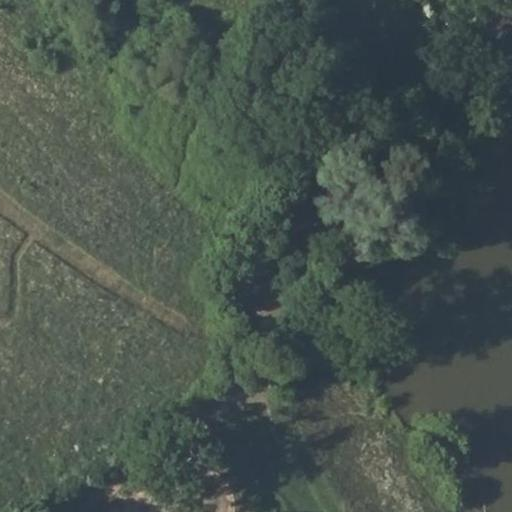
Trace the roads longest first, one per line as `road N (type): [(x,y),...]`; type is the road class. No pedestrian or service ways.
road 1 (track): [(243,400),(468,75),(511,28)]
road 2 (track): [(76,511),(243,400)]
